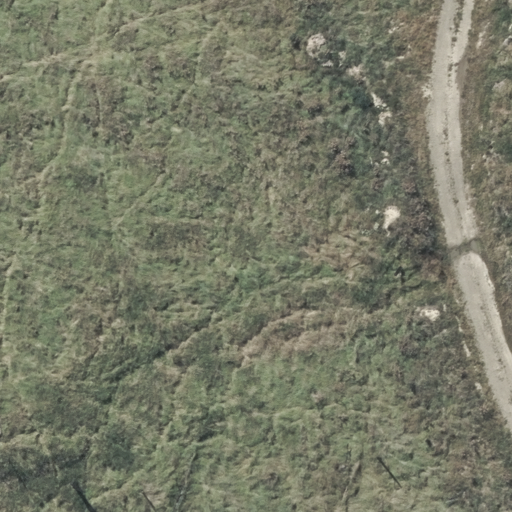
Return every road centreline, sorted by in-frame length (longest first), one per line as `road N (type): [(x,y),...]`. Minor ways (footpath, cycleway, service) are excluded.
road 1 (track): [(462,0),(449,216),(511,353)]
road 2 (track): [(369,0),(449,216)]
